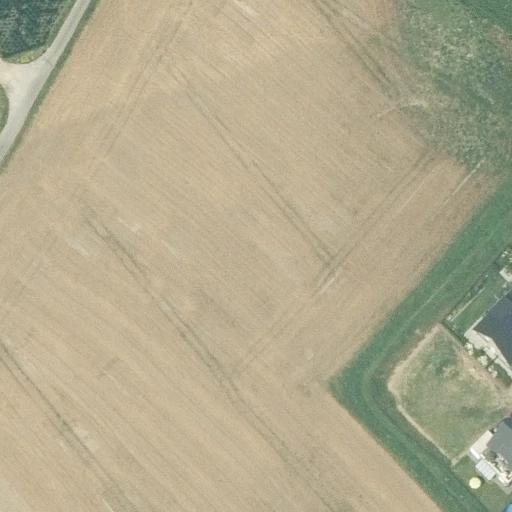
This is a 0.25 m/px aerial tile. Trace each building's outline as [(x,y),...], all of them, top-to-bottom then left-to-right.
[(511,365),(511,297),(475,334),(509,368),(511,365)] [(451,370),(478,397),(495,380),(463,348),(446,365),(451,370)] [(465,438),(488,416),(473,401),(478,397),(451,370),(427,393),(443,409),(440,413),(465,438)] [(511,426),(496,442),(479,460),(508,488),(511,484),(511,426)] [(471,451),(479,460),(496,442),(488,434),(471,451)]
